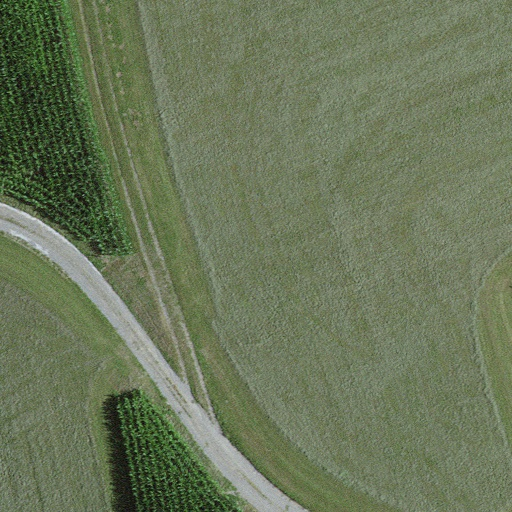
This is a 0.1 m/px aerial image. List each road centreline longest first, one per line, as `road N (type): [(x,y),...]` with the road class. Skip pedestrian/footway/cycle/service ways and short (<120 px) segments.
road 1 (track): [(86,0),(206,446)]
road 2 (track): [(0,217),(55,246),(264,511)]
